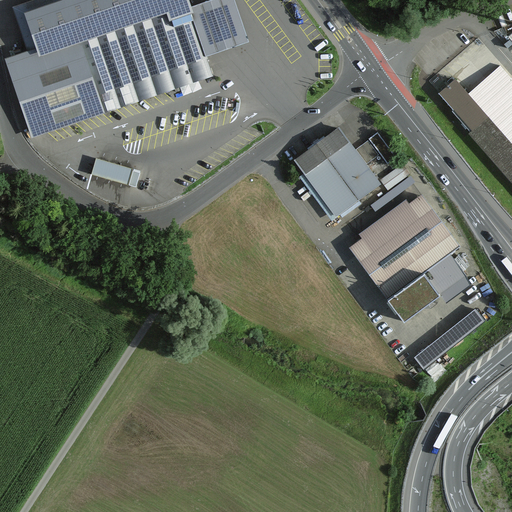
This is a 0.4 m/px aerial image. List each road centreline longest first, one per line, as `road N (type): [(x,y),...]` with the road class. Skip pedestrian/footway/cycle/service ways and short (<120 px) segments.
road 1 (unclassified): [(164,218),(178,253),(176,277),(24,511)]
road 2 (residential): [(372,70),(164,218)]
road 3 (secondary): [(372,70),(511,252)]
road 4 (residential): [(164,218),(117,215),(76,198),(22,158),(0,96)]
road 5 (motorway): [(507,356),(462,394),(435,432),(415,511)]
road 6 (residential): [(511,1),(372,70)]
road 7 (motorway): [(464,511),(455,489),(459,445),(470,422),(511,382)]
